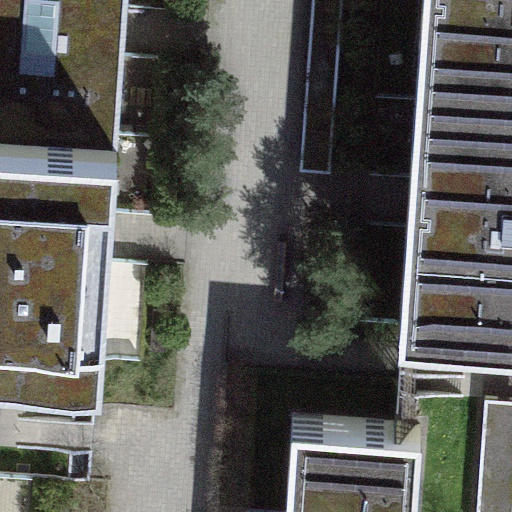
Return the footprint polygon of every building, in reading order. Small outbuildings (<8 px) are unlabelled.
[(0,0),(0,112),(129,122),(138,0),(0,0)] [(511,0),(426,0),(420,95),(511,101),(511,0)] [(511,101),(420,95),(403,333),(511,340),(511,101)] [(129,122),(0,112),(0,361),(111,370),(129,122)] [(287,511),(417,511),(425,423),(295,413),(287,511)] [(0,511),(11,511),(15,467),(0,466),(0,511)]
